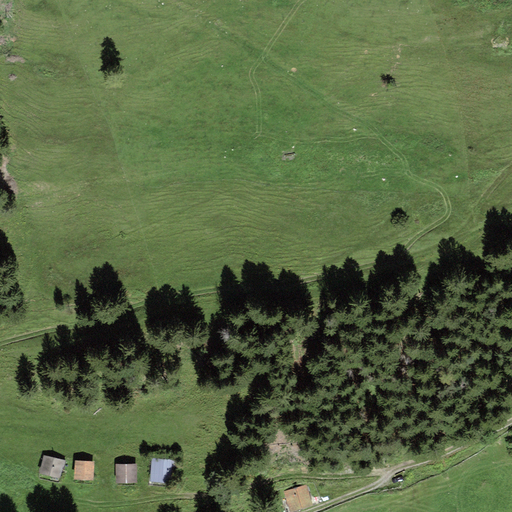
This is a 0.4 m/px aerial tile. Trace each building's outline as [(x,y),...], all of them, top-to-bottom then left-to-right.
[(60,479),(65,460),(44,455),(39,474),(60,479)] [(173,484),(175,460),(152,458),(150,483),(173,484)] [(93,481),(94,462),(76,461),(75,480),(93,481)] [(136,484),(136,464),(115,464),(115,484),(136,484)] [(307,485),(283,492),(289,511),(292,511),(313,506),(307,485)]
